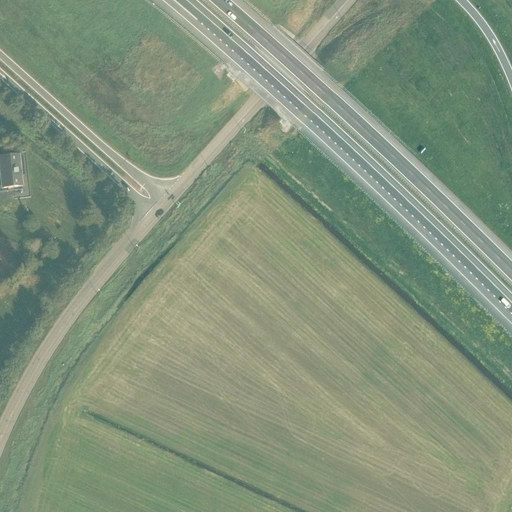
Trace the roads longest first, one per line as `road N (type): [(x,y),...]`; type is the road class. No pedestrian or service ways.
road 1 (motorway): [(201,13),(511,304)]
road 2 (motorway): [(511,272),(218,0)]
road 3 (primary): [(0,438),(54,337),(155,214)]
road 4 (primary): [(166,202),(349,0)]
road 5 (motorway): [(166,202),(0,55)]
road 6 (motorway): [(0,73),(155,214)]
